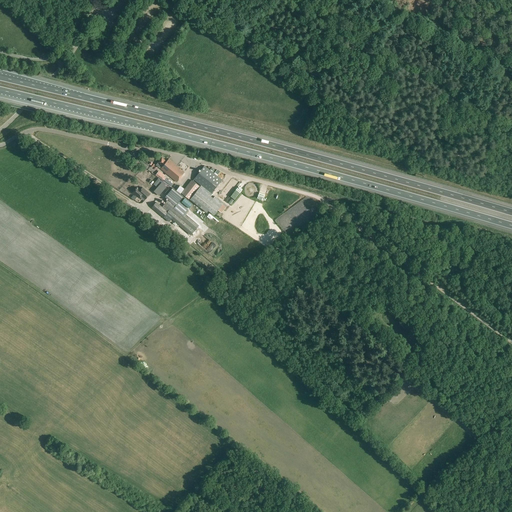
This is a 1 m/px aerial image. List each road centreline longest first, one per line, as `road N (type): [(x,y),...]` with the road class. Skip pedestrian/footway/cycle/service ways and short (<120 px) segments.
road 1 (track): [(30,136),(146,212),(220,277),(231,298),(426,491)]
road 2 (motorway): [(511,212),(0,76)]
road 3 (motorway): [(0,90),(511,226)]
road 4 (unknown): [(196,0),(426,147),(498,168),(511,163)]
road 5 (track): [(318,240),(337,212),(511,342)]
road 6 (track): [(511,328),(344,202),(321,200)]
road 7 (track): [(278,248),(407,358),(409,375)]
road 8 (track): [(407,358),(400,339),(411,324),(318,240)]
road 9 (track): [(316,65),(298,75),(183,0)]
